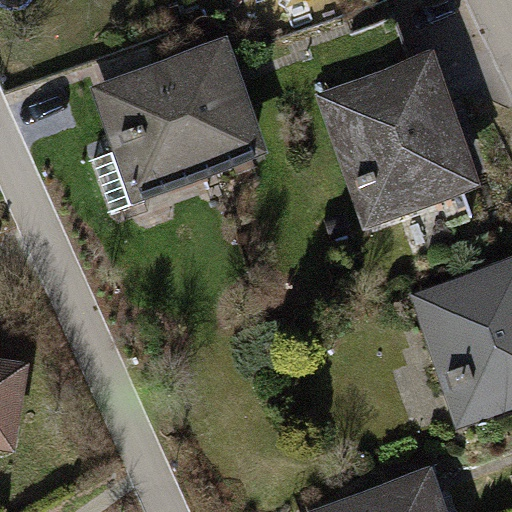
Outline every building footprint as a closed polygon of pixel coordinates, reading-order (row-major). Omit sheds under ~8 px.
[(294,0),(256,0),(260,11),(294,0)] [(268,165),(233,54),(105,95),(140,206),(268,165)] [(489,209),(435,68),(318,112),(372,253),(489,209)] [(511,426),(511,279),(420,312),(467,443),(511,426)] [(29,371),(0,368),(0,463),(22,465),(29,371)] [(443,511),(437,491),(371,511),(443,511)]
